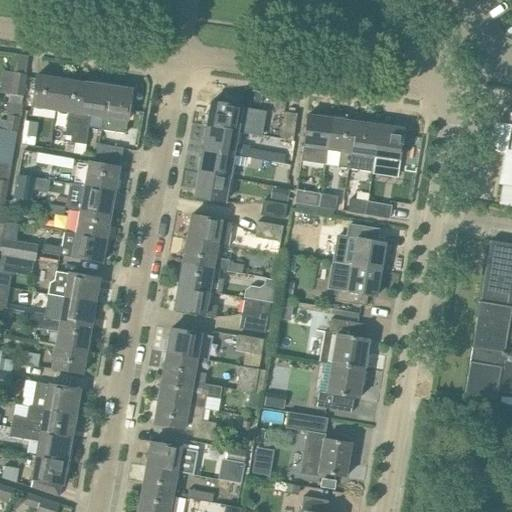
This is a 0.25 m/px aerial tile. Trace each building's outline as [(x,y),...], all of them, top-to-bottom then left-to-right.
[(0,93),(8,95),(7,102),(21,104),(26,75),(25,75),(28,57),(16,55),(13,73),(3,71),(0,89),(0,93)] [(31,107),(55,110),(60,80),(35,76),(31,107)] [(83,83),(60,80),(55,110),(68,112),(64,141),(74,143),(83,83)] [(101,130),(108,87),(83,83),(74,143),(85,145),(88,127),(101,129),(101,130)] [(108,87),(101,130),(125,134),(131,90),(108,87)] [(0,128),(17,132),(20,118),(19,118),(21,104),(7,102),(5,115),(2,115),(1,120),(0,119),(0,128)] [(237,131),(240,132),(242,120),(256,122),(258,110),(211,102),(206,126),(237,131)] [(280,137),(293,138),(296,114),(284,113),(280,137)] [(511,206),(511,113),(510,113),(498,185),(502,185),(499,204),(511,206)] [(302,146),(326,150),(331,119),(307,116),(302,146)] [(337,168),(348,169),(355,123),(331,119),(326,150),(339,152),(337,168)] [(37,123),(26,121),(22,143),(33,146),(37,123)] [(374,156),(378,126),(355,123),(348,169),(372,172),(372,171),(374,156)] [(237,131),(206,126),(202,149),(232,155),(237,131)] [(378,126),(374,156),(372,171),(396,174),(398,160),(403,129),(378,126)] [(0,161),(11,164),(13,154),(17,132),(0,128),(0,139),(4,140),(1,152),(0,151),(0,161)] [(95,157),(119,161),(122,149),(98,144),(95,157)] [(202,149),(198,173),(228,178),(232,155),(202,149)] [(249,149),(248,157),(262,160),(275,162),(282,164),(284,155),(249,149)] [(37,153),(36,162),(71,169),(73,160),(37,153)] [(248,157),(246,167),(261,169),(261,168),(262,160),(248,157)] [(0,194),(6,196),(11,164),(0,161),(0,194)] [(84,186),(114,191),(118,168),(88,162),(84,186)] [(228,178),(198,173),(193,197),(224,203),(228,178)] [(17,175),(13,198),(30,201),(34,178),(17,175)] [(114,191),(84,186),(84,188),(69,185),(65,207),(80,209),(110,215),(114,191)] [(270,198),(284,201),(286,190),(272,187),(270,198)] [(294,203),(317,207),(319,194),(296,190),(294,203)] [(319,194),(317,207),(334,210),(336,197),(319,194)] [(347,211),(364,214),(366,202),(349,199),(347,211)] [(283,220),(286,205),(262,200),(259,216),(283,220)] [(366,202),(364,214),(388,219),(390,206),(366,202)] [(64,206),(50,204),(48,214),(62,217),(64,206)] [(110,215),(80,209),(76,233),(106,239),(110,215)] [(186,239),(220,245),(227,246),(232,223),(190,215),(186,239)] [(279,242),(282,226),(257,222),(254,238),(279,242)] [(350,266),(380,271),(384,244),(376,243),(378,232),(348,227),(346,238),(350,239),(348,250),(353,251),(350,266)] [(106,239),(76,233),(76,234),(64,232),(61,247),(43,244),(42,252),(101,263),(106,239)] [(0,241),(0,253),(9,255),(12,239),(1,237),(0,241)] [(220,245),(186,239),(182,263),(213,269),(227,271),(241,274),(243,265),(229,263),(229,261),(217,258),(220,245)] [(511,244),(489,241),(479,302),(478,302),(470,348),(471,348),(463,394),(495,399),(497,391),(511,393),(511,244)] [(0,253),(0,285),(7,287),(10,273),(31,277),(34,261),(9,256),(9,255),(0,253)] [(211,280),(213,269),(182,263),(177,287),(211,293),(213,280),(211,280)] [(375,297),(380,271),(350,266),(331,263),(327,289),(337,291),(335,301),(365,306),(367,295),(375,297)] [(47,294),(64,298),(94,303),(99,279),(68,274),(55,272),(54,281),(49,283),(47,294)] [(209,306),(211,293),(177,287),(173,311),(215,318),(217,307),(209,306)] [(245,290),(243,298),(244,299),(270,303),(275,304),(277,291),(251,287),(245,290)] [(30,315),(90,327),(94,303),(64,298),(61,312),(15,304),(14,312),(30,315)] [(264,333),(270,303),(244,299),(239,329),(264,333)] [(86,351),(90,327),(30,315),(28,327),(58,332),(55,345),(86,351)] [(324,332),(319,362),(363,369),(368,340),(363,339),(366,325),(330,319),(328,333),(324,332)] [(166,353),(196,358),(199,359),(201,347),(198,347),(200,334),(170,329),(166,353)] [(260,355),(263,339),(237,335),(234,351),(260,355)] [(86,351),(55,345),(51,369),(82,374),(86,351)] [(0,351),(0,373),(11,375),(14,361),(1,359),(2,352),(0,351)] [(194,372),(196,358),(166,353),(161,376),(204,384),(205,373),(194,372)] [(363,369),(319,362),(330,364),(325,394),(317,393),(314,407),(351,413),(353,399),(358,399),(363,369)] [(239,366),(235,390),(236,390),(254,393),(258,369),(239,366)] [(11,375),(0,373),(0,387),(9,389),(11,375)] [(221,387),(204,384),(161,376),(157,400),(204,409),(206,397),(219,399),(219,398),(234,401),(236,390),(235,390),(225,388),(224,388),(221,388),(221,387)] [(35,382),(31,407),(34,408),(38,408),(40,409),(44,409),(74,415),(79,390),(35,382)] [(202,421),(204,409),(157,400),(153,424),(193,432),(192,437),(212,441),(215,424),(202,421)] [(70,439),(74,415),(44,409),(42,422),(12,416),(10,427),(70,439)] [(287,412),(284,428),(307,432),(300,473),(317,476),(318,473),(345,478),(350,443),(324,439),(327,418),(287,412)] [(36,456),(66,461),(70,439),(10,427),(8,437),(38,442),(36,456)] [(150,442),(145,466),(176,472),(193,475),(197,451),(150,442)] [(227,449),(225,460),(243,463),(245,452),(227,449)] [(252,470),(268,471),(270,450),(254,449),(252,470)] [(62,486),(66,461),(36,456),(30,487),(58,497),(62,486)] [(15,483),(18,469),(3,466),(1,478),(15,483)] [(172,495),(176,472),(145,466),(141,490),(172,495)] [(141,490),(137,511),(171,511),(172,508),(170,507),(172,495),(141,490)] [(212,494),(188,490),(186,499),(211,503),(212,494)] [(37,508),(41,498),(27,493),(23,503),(37,508)] [(325,511),(328,501),(302,497),(300,510),(299,510),(299,511),(325,511)] [(41,498),(37,508),(35,511),(56,511),(59,504),(41,498)]
